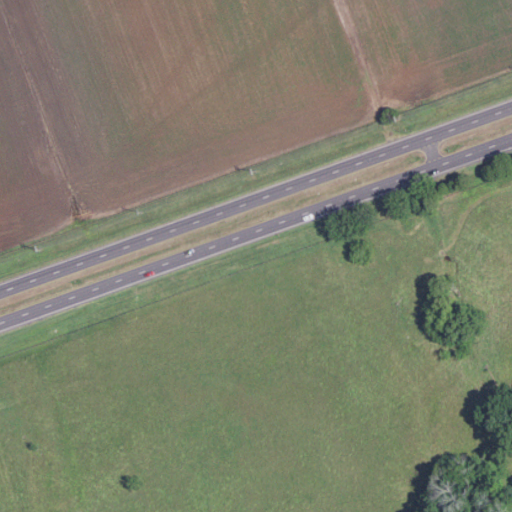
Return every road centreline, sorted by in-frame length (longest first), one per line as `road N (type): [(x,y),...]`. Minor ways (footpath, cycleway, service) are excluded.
road 1 (primary): [(0,324),(511,140)]
road 2 (primary): [(511,108),(0,292)]
